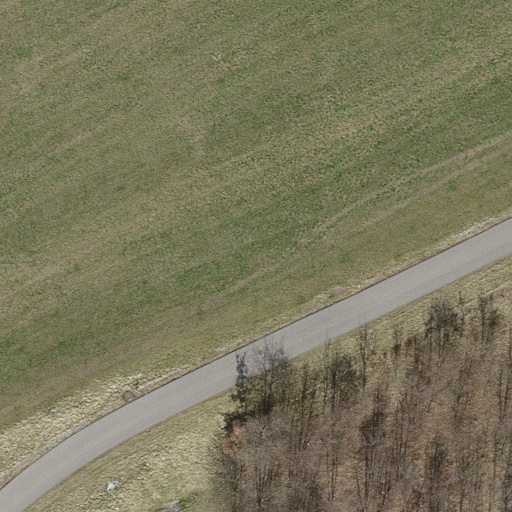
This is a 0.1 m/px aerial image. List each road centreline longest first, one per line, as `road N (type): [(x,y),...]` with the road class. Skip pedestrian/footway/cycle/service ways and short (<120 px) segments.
road 1 (track): [(6,511),(100,429),(511,226)]
road 2 (motorway): [(417,0),(413,333),(395,511)]
